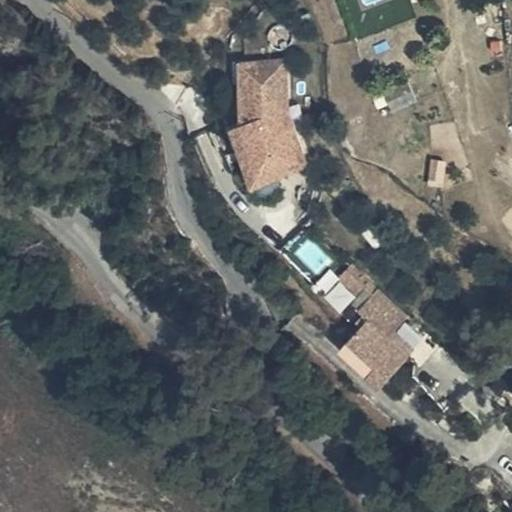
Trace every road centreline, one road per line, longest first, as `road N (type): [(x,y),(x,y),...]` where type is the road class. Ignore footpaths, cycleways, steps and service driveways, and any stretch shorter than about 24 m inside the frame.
road 1 (residential): [(50,0),(150,102),(186,203),(359,424),(401,511)]
road 2 (unclassified): [(0,188),(215,347),(385,511)]
